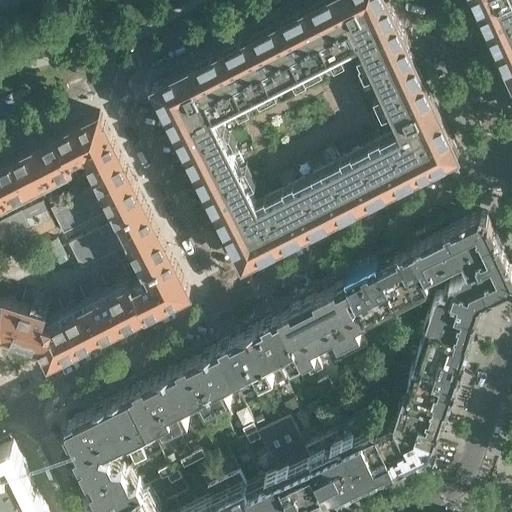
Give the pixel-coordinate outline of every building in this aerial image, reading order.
[(316,0),(153,83),(244,262),(460,152),(389,0),(316,0)] [(511,0),(477,0),(511,75),(511,0)] [(118,145),(110,129),(108,126),(100,110),(57,132),(58,133),(71,158),(85,151),(88,152),(92,159),(118,145)] [(72,160),(71,158),(58,133),(45,139),(44,138),(27,147),(28,148),(14,155),(30,185),(71,164),(72,160)] [(145,199),(134,177),(129,167),(118,145),(92,159),(90,160),(101,181),(99,181),(105,192),(106,191),(117,213),(145,199)] [(0,200),(30,185),(14,155),(1,162),(0,161),(0,160),(0,200)] [(162,231),(149,207),(150,207),(147,200),(146,201),(145,199),(117,213),(128,235),(127,235),(132,246),(134,245),(162,231)] [(506,254),(496,231),(487,211),(488,207),(481,205),(480,209),(458,220),(471,247),(466,256),(470,265),(472,270),(480,267),(481,269),(493,264),(491,261),(506,254)] [(466,256),(471,247),(458,220),(410,244),(426,276),(445,266),(446,263),(458,257),(461,259),(466,256)] [(182,271),(179,265),(162,231),(134,245),(144,266),(146,266),(150,275),(134,283),(147,309),(148,310),(191,288),(182,271)] [(427,278),(426,276),(410,244),(374,262),(392,296),(407,288),(409,293),(421,288),(418,283),(427,278)] [(511,267),(507,256),(506,254),(491,261),(493,264),(481,269),(480,267),(472,270),(470,265),(465,268),(462,275),(451,280),(452,284),(450,291),(480,301),(481,298),(483,295),(503,286),(502,286),(511,282),(511,281),(511,267)] [(392,296),(374,262),(348,276),(365,310),(374,305),(377,310),(389,303),(386,299),(392,296)] [(351,316),(365,310),(348,276),(325,287),(356,348),(365,343),(351,316)] [(147,309),(134,283),(133,282),(129,280),(110,290),(125,320),(147,309)] [(356,348),(325,287),(303,299),(320,332),(333,326),(346,352),(356,348)] [(480,301),(450,291),(442,289),(439,296),(436,294),(432,306),(435,308),(431,322),(469,334),(480,301)] [(125,320),(110,290),(88,301),(103,331),(125,320)] [(0,332),(5,330),(19,335),(19,336),(27,339),(29,338),(39,341),(47,316),(49,310),(33,305),(33,303),(23,300),(23,302),(3,296),(0,297),(0,332)] [(307,339),(320,332),(303,299),(280,310),(304,358),(311,370),(321,365),(307,339)] [(103,331),(88,301),(71,309),(73,311),(67,314),(81,342),(103,331)] [(304,358),(280,310),(259,321),(276,356),(285,351),(292,364),(304,358)] [(81,343),(81,342),(67,314),(57,319),(47,316),(39,341),(42,342),(50,358),(62,352),(63,354),(75,348),(74,347),(77,345),(80,343),(80,344),(81,343)] [(276,356),(259,321),(238,332),(262,379),(274,373),(268,360),(276,356)] [(464,351),(469,334),(431,322),(426,336),(423,335),(419,347),(422,348),(420,355),(458,368),(461,359),(464,360),(467,352),(464,351)] [(399,334),(395,324),(377,332),(382,343),(399,334)] [(262,379),(238,332),(216,343),(234,377),(243,373),(249,386),(262,379)] [(392,356),(399,334),(382,343),(383,346),(381,353),(392,356)] [(234,377),(216,343),(195,353),(219,401),(232,395),(225,382),(234,377)] [(219,401),(195,353),(174,364),(192,399),(200,394),(207,407),(219,401)] [(386,376),(392,356),(381,353),(376,366),(386,376)] [(455,386),(458,378),(455,377),(458,368),(420,355),(418,362),(414,361),(410,373),(414,374),(409,388),(447,401),(452,385),(455,386)] [(192,399),(174,364),(153,375),(177,423),(189,416),(183,403),(192,399)] [(386,376),(376,366),(376,367),(368,371),(373,382),(386,376)] [(373,382),(368,371),(354,378),(359,389),(373,382)] [(177,423),(153,375),(132,386),(151,424),(160,419),(165,429),(177,423)] [(151,424),(132,386),(108,398),(126,433),(128,435),(151,424)] [(439,426),(447,401),(409,388),(404,403),(401,401),(397,414),(400,415),(399,420),(400,421),(436,433),(438,430),(437,430),(438,426),(439,426)] [(126,433),(108,398),(87,408),(103,440),(109,442),(126,433)] [(296,422),(320,410),(314,400),(290,411),(296,422)] [(103,440),(87,408),(67,418),(65,425),(81,456),(101,446),(103,440)] [(435,446),(438,439),(435,438),(436,433),(400,421),(399,420),(393,420),(379,427),(396,463),(412,456),(411,455),(421,451),(422,451),(422,450),(431,445),(431,446),(433,445),(435,446)] [(396,463),(379,427),(378,427),(377,425),(355,436),(353,430),(342,435),(344,438),(365,478),(373,474),(376,476),(381,473),(381,470),(396,463)] [(279,446),(274,436),(265,440),(270,450),(279,446)] [(365,478),(344,438),(311,454),(314,458),(332,494),(347,487),(350,489),(355,486),(355,483),(365,478)] [(126,466),(124,462),(114,458),(109,449),(101,446),(81,456),(93,482),(126,466)] [(25,478),(12,451),(11,451),(7,450),(6,450),(0,452),(0,499),(8,496),(4,489),(25,478)] [(332,494),(314,458),(294,468),(291,463),(279,469),(300,510),(332,494)] [(104,504),(143,484),(138,475),(132,478),(126,466),(93,482),(104,504)] [(296,511),(300,510),(279,469),(268,474),(270,480),(250,489),(261,511),(296,511)] [(35,511),(40,510),(25,478),(4,489),(8,496),(0,499),(0,506),(2,511),(35,511)] [(261,511),(250,489),(247,483),(215,499),(222,511),(261,511)] [(152,511),(150,507),(153,506),(143,484),(104,504),(107,511),(152,511)] [(222,511),(215,499),(188,511),(222,511)]
